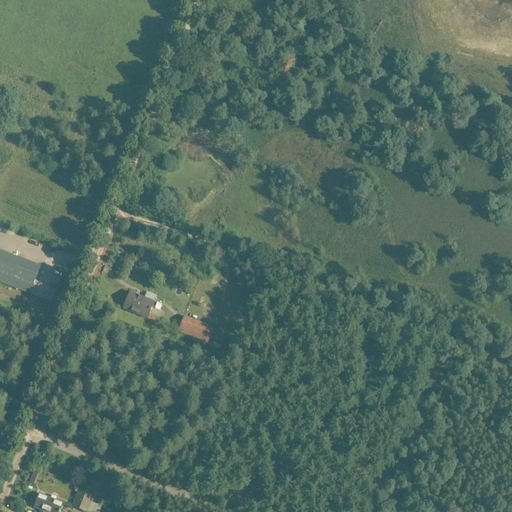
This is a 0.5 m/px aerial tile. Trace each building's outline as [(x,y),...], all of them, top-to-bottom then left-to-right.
[(0,252),(0,282),(30,294),(30,293),(40,267),(0,252)] [(156,304),(130,293),(124,309),(149,320),(156,304)] [(179,332),(191,336),(196,323),(184,318),(179,332)] [(80,485),(71,507),(84,511),(86,511),(94,491),(80,485)] [(51,499),(40,494),(34,508),(43,511),(60,511),(63,504),(55,501),(56,498),(52,496),(51,499)]
